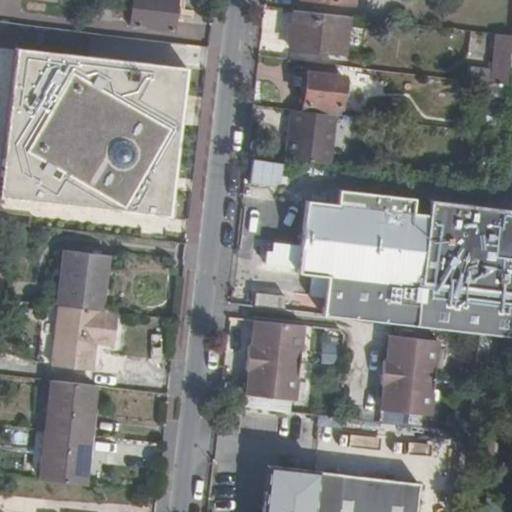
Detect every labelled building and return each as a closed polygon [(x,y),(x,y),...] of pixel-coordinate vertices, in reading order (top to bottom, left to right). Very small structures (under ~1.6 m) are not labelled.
[(174,32),(177,0),(133,0),(133,2),(131,16),(138,17),(136,27),(174,32)] [(119,14),(131,16),(133,2),(120,1),(119,14)] [(347,15),(293,9),(289,46),(343,52),(347,15)] [(491,68),(490,82),(508,84),(511,38),(511,34),(494,32),(491,68)] [(0,173),(9,47),(0,46),(0,173)] [(191,67),(20,46),(1,194),(172,215),(191,67)] [(469,67),(467,79),(490,82),(491,68),(469,67)] [(306,89),(303,111),(335,114),(340,115),(343,89),(349,89),(350,73),(344,72),(343,76),(308,72),(307,78),(296,76),(294,88),(306,89)] [(303,111),(292,109),(287,159),(330,164),(335,114),(303,111)] [(489,150),(501,151),(503,134),(491,133),(489,150)] [(250,160),(248,184),(279,188),(281,163),(250,160)] [(441,308),(443,298),(511,305),(511,206),(428,197),(426,213),(306,199),(298,268),(328,272),(389,279),(386,302),(441,308)] [(66,247),(59,306),(105,311),(112,252),(66,247)] [(389,279),(328,272),(322,313),(511,334),(511,305),(443,298),(441,308),(386,302),(389,279)] [(113,342),(116,312),(105,311),(59,306),(51,364),(92,368),(96,340),(113,342)] [(260,357),(300,362),(304,323),(255,318),(252,343),(249,343),(248,351),(261,352),(260,357)] [(396,373),(434,377),(438,338),(390,333),(388,356),(384,355),(383,366),(396,367),(396,373)] [(248,351),(247,361),(260,362),(260,357),(261,352),(248,351)] [(295,399),(300,362),(260,357),(260,362),(247,361),(246,369),(249,369),(246,392),(295,399)] [(383,366),(382,375),(395,376),(396,373),(396,367),(383,366)] [(431,414),(434,377),(396,373),(395,376),(382,375),(381,383),(384,384),(381,408),(431,414)] [(46,429),(89,434),(95,385),(51,380),(46,429)] [(342,424),(343,417),(336,416),(321,414),(320,422),(342,424)] [(41,479),(83,484),(89,434),(46,429),(41,479)] [(470,438),(465,480),(490,483),(494,441),(470,438)] [(268,463),(261,511),(414,511),(419,482),(268,463)]
